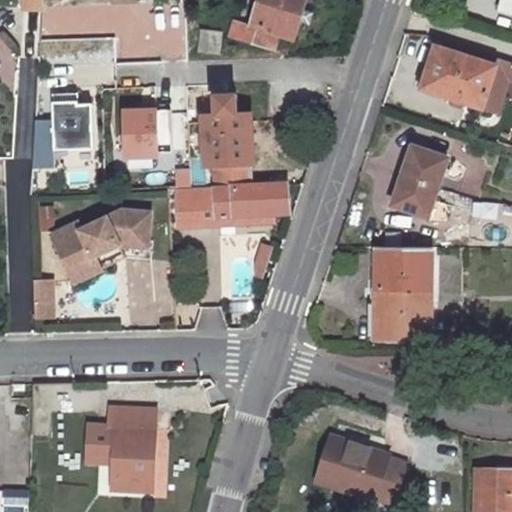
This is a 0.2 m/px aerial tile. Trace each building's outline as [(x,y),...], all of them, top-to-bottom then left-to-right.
[(24,0),(24,12),(47,12),(47,0),(24,0)] [(239,19),(233,35),(270,47),(275,31),(295,37),(308,0),(259,0),(251,23),(239,19)] [(511,0),(500,0),(498,8),(511,11),(511,0)] [(485,108),(497,67),(437,48),(424,89),(485,108)] [(511,62),(499,59),(485,108),(499,112),(510,77),(511,78),(511,62)] [(191,189),(179,190),(182,226),(218,223),(218,225),(223,225),(223,215),(276,213),(292,212),(291,183),(257,182),(253,108),(240,108),(239,88),(218,89),(219,110),(206,111),(209,166),(215,165),(217,189),(198,190),(191,187),(191,189)] [(56,94),(56,120),(36,120),(36,165),(99,166),(100,104),(81,104),(81,94),(56,94)] [(125,108),(128,162),(180,160),(177,105),(125,108)] [(412,146),(392,205),(428,217),(448,158),(412,146)] [(43,206),(45,231),(56,230),(55,206),(43,206)] [(117,247),(147,248),(148,214),(120,213),(81,234),(77,227),(52,241),(69,273),(94,260),(110,251),(107,247),(115,243),(117,247)] [(276,213),(223,215),(223,225),(277,222),(276,213)] [(107,247),(110,251),(117,247),(115,243),(107,247)] [(269,278),(277,247),(264,243),(256,274),(269,278)] [(376,247),(375,339),(431,339),(432,248),(376,247)] [(94,260),(69,273),(76,286),(101,273),(94,260)] [(53,316),(53,282),(34,282),(35,316),(53,316)] [(225,332),(224,307),(203,308),(204,333),(225,332)] [(25,392),(24,384),(13,385),(14,392),(25,392)] [(117,424),(114,488),(153,490),(156,425),(150,425),(150,404),(111,401),(109,424),(117,424)] [(407,464),(389,458),(390,455),(332,436),(317,480),(376,500),(376,496),(394,503),(407,464)] [(511,511),(511,473),(481,473),(479,511),(489,511),(511,511)]
